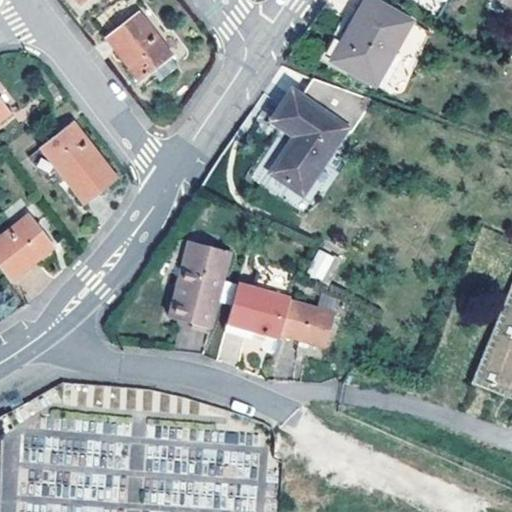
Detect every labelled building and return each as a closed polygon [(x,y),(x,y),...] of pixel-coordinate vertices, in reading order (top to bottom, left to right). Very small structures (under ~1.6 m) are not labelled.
[(337,58),(378,0),(365,0),(332,56),(337,58)] [(378,0),(337,58),(375,80),(412,19),(380,0),(378,0)] [(176,64),(169,55),(171,53),(138,11),(105,36),(138,79),(151,69),(158,78),(176,64)] [(297,128),(272,166),(301,186),(344,122),(291,86),(274,113),(297,128)] [(0,98),(0,117),(9,111),(0,98)] [(248,150),(272,166),(297,128),(274,113),(248,150)] [(71,122),(38,147),(52,165),(81,203),(114,178),(71,122)] [(52,165),(38,147),(28,155),(42,173),(52,165)] [(26,213),(0,234),(0,269),(8,280),(52,246),(26,213)] [(186,239),(180,261),(187,262),(192,241),(186,239)] [(220,278),(227,249),(192,241),(187,262),(180,261),(167,316),(208,325),(215,298),(230,302),(235,282),(220,278)] [(316,249),(306,275),(323,281),(333,255),(316,249)] [(249,286),(235,282),(230,302),(224,325),(223,333),(249,340),(251,332),(277,339),(278,334),(287,301),(292,282),(253,272),(249,286)] [(495,322),(471,383),(511,399),(511,297),(501,324),(495,322)] [(287,301),(278,334),(322,345),(332,313),(287,301)] [(0,417),(0,436),(14,428),(6,414),(0,417)]
